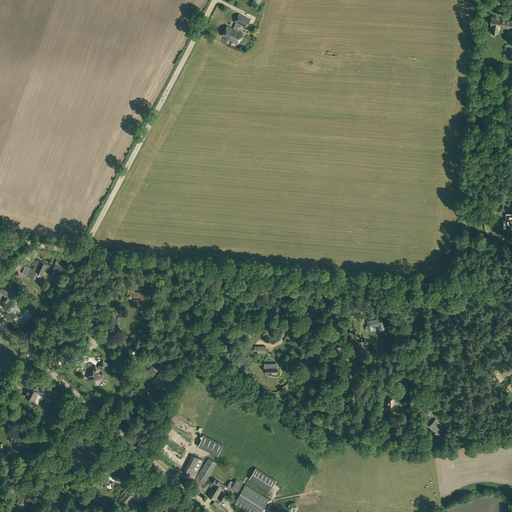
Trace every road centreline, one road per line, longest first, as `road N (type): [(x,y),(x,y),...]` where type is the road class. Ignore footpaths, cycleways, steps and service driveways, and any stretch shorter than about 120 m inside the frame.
road 1 (track): [(511,281),(435,284),(81,253)]
road 2 (unclassified): [(30,352),(214,0)]
road 3 (unclassified): [(208,511),(30,352)]
